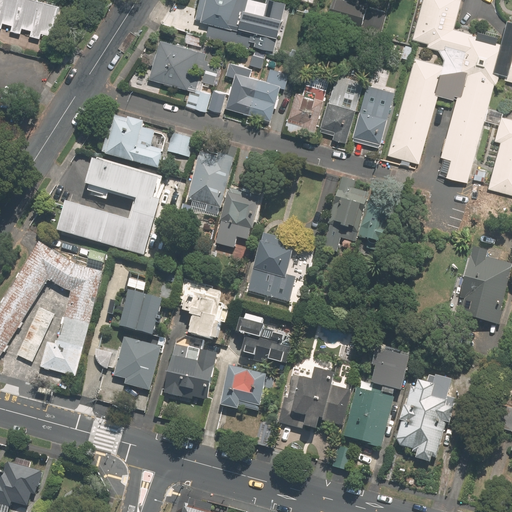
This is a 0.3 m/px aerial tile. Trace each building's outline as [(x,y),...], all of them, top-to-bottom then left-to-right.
[(62,3),(48,0),(0,0),(0,26),(5,28),(6,23),(15,25),(13,30),(24,33),(25,28),(36,31),(34,36),(43,38),(44,33),(54,35),(62,3)] [(210,21),(207,33),(276,50),(287,0),(270,0),(270,1),(265,0),(199,0),(195,17),(210,21)] [(335,0),(331,16),(381,31),(389,0),(335,0)] [(417,57),(391,155),(422,164),(441,97),(456,101),(440,157),(443,158),(439,176),(467,183),(468,178),(471,179),(499,74),(493,72),(502,39),(455,27),(462,0),(423,0),(412,43),(447,52),(444,65),(417,57)] [(511,22),(507,21),(502,39),(493,72),(499,74),(508,77),(511,61),(511,22)] [(403,26),(390,25),(389,39),(402,40),(403,26)] [(202,40),(184,35),(182,44),(200,49),(202,40)] [(210,53),(163,40),(152,79),(194,90),(189,106),(210,112),(215,94),(205,91),(207,83),(217,86),(222,67),(213,65),(214,61),(208,59),(210,53)] [(411,46),(403,46),(402,60),(410,60),(411,46)] [(267,50),(256,47),(251,67),(262,70),(267,50)] [(511,61),(508,77),(507,80),(511,81),(511,99),(507,117),(503,116),(496,142),(502,143),(491,185),(511,191),(511,61)] [(237,78),(229,107),(274,120),(286,78),(272,74),(270,81),(253,76),(255,70),(231,63),(227,75),(237,78)] [(364,83),(337,75),(329,103),(328,103),(321,128),(322,128),(321,132),(334,136),(333,140),(347,144),(364,83)] [(305,129),(318,132),(330,91),(301,83),(287,133),(303,137),(305,129)] [(353,138),(380,145),(393,93),(366,86),(353,138)] [(114,119),(104,155),(161,170),(166,151),(168,145),(170,136),(144,129),(145,127),(146,123),(130,119),(129,123),(114,119)] [(194,139),(172,134),(168,153),(190,158),(194,139)] [(206,150),(191,200),(224,210),(239,160),(206,150)] [(162,181),(95,163),(88,189),(139,203),(133,224),(68,207),(60,236),(147,260),(162,204),(156,202),(162,181)] [(486,170),(476,167),(472,181),(482,183),(486,170)] [(358,243),(372,193),(355,188),(356,184),(357,182),(344,179),(343,181),(324,250),(340,254),(344,239),(358,243)] [(248,193),(232,189),(219,244),(238,249),(241,238),(254,241),(264,198),(254,196),(253,199),(247,198),(248,193)] [(373,196),(361,238),(384,244),(396,203),(373,196)] [(267,234),(251,291),(293,302),(306,255),(296,252),(299,243),(267,234)] [(42,247),(0,311),(0,359),(1,360),(50,283),(66,292),(71,295),(58,348),(48,345),(42,370),(77,380),(106,274),(76,267),(42,247)] [(474,248),(457,313),(498,324),(511,272),(511,264),(488,258),(489,252),(474,248)] [(224,343),(237,291),(187,279),(179,311),(194,315),(189,334),(224,343)] [(131,290),(122,327),(157,335),(166,299),(131,290)] [(55,317),(40,310),(17,358),(33,365),(55,317)] [(244,353),(258,356),(260,348),(272,351),(270,360),(290,365),(295,347),(262,339),(267,319),(248,314),(247,320),(243,319),(239,334),(248,336),(244,353)] [(152,390),(164,346),(126,337),(116,377),(128,380),(127,384),(152,390)] [(178,344),(165,392),(195,400),(195,396),(209,399),(220,354),(178,344)] [(373,384),(402,391),(412,352),(377,344),(372,366),(378,367),(373,384)] [(278,378),(231,366),(222,404),(241,409),(242,405),(260,410),(266,387),(275,389),(278,378)] [(321,419),(344,425),(353,390),(332,385),(336,373),(317,368),(314,380),(296,376),(287,410),(308,416),(305,427),(318,431),(321,419)] [(446,406),(447,401),(431,397),(435,384),(419,380),(417,387),(411,386),(396,445),(419,450),(417,458),(431,462),(433,456),(438,457),(446,422),(451,423),(454,408),(450,407),(446,406)] [(357,388),(345,436),(370,442),(369,445),(383,448),(396,397),(357,388)] [(511,432),(511,448),(511,450),(511,408),(502,406),(496,429),(511,432)] [(274,427),(259,423),(253,447),(267,451),(274,427)] [(334,467),(348,470),(353,450),(339,446),(334,467)] [(40,490),(46,466),(11,458),(7,477),(0,474),(0,500),(14,504),(15,500),(32,504),(35,489),(40,490)] [(216,511),(217,508),(185,500),(181,511),(216,511)]
